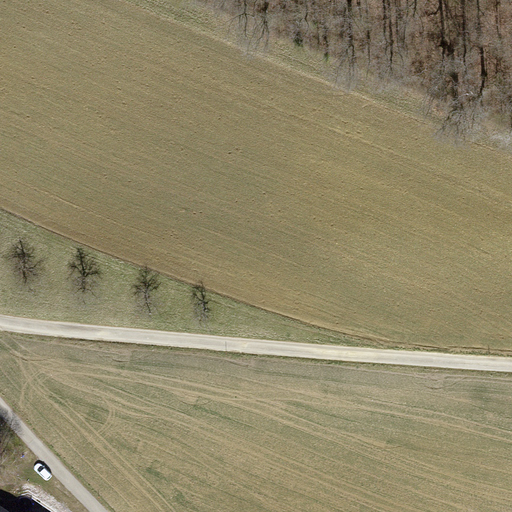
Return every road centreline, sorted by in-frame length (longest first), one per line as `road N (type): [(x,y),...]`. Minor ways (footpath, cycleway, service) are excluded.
road 1 (track): [(0,316),(511,364)]
road 2 (track): [(0,393),(100,511)]
